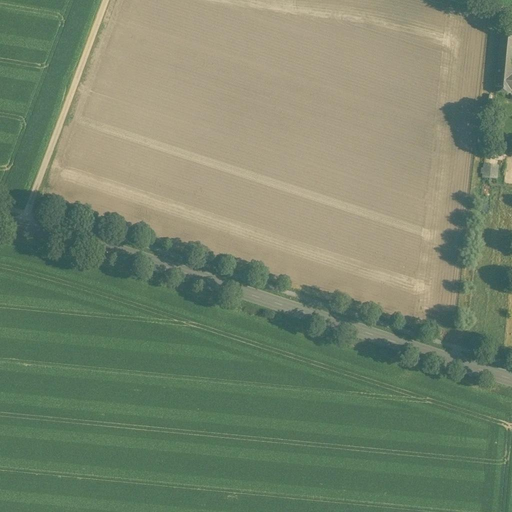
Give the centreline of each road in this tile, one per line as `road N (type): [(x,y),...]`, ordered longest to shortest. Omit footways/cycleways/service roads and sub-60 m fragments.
road 1 (secondary): [(0,224),(511,378)]
road 2 (track): [(105,0),(22,228)]
